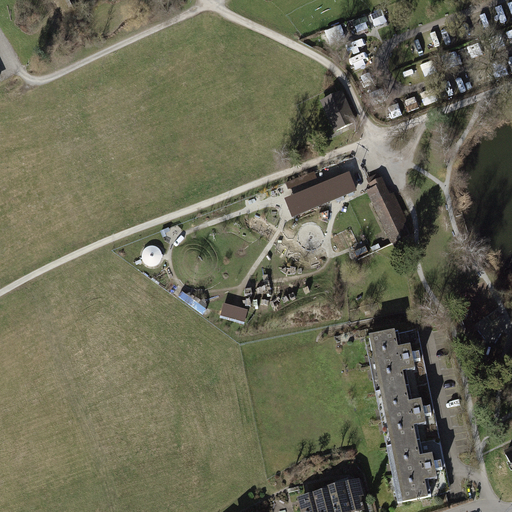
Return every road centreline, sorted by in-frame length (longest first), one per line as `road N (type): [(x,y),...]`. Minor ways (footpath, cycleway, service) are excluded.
road 1 (track): [(374,138),(130,231),(0,296)]
road 2 (track): [(0,45),(30,88),(215,0)]
road 3 (track): [(204,0),(326,59),(374,138)]
